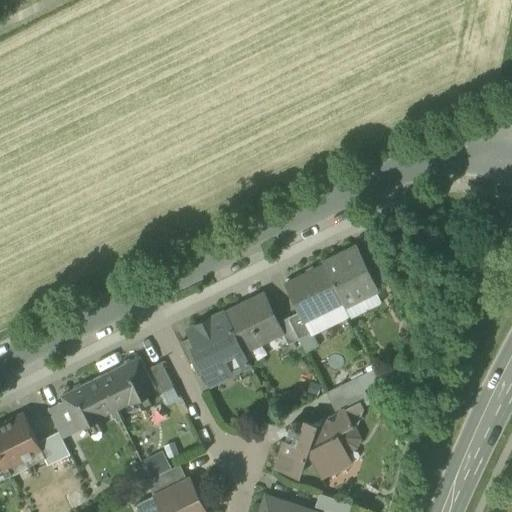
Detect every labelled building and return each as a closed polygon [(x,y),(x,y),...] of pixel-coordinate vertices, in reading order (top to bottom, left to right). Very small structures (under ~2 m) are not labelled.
[(360,256),(376,288),(393,280),(377,248),(360,256)] [(357,249),(324,265),(343,303),(343,304),(376,288),(360,256),(357,249)] [(304,321),(343,303),(324,265),(286,284),(299,312),(304,321)] [(264,294),(225,313),(244,351),(282,332),(278,323),(264,294)] [(289,317),(289,318),(299,339),(310,333),(304,321),(299,312),(289,317)] [(250,364),(244,351),(225,313),(189,331),(192,337),(194,341),(196,340),(199,347),(195,348),(205,369),(209,377),(233,365),(236,371),(250,364)] [(299,339),(289,318),(278,323),(282,332),(289,344),(299,339)] [(182,342),(197,373),(205,369),(195,348),(199,347),(196,340),(194,341),(192,337),(182,342)] [(140,357),(101,377),(116,409),(156,390),(140,357)] [(150,367),(163,392),(173,387),(161,362),(150,367)] [(233,365),(209,377),(212,383),(236,371),(233,365)] [(78,428),(116,409),(101,377),(62,396),(64,399),(76,423),(78,428)] [(326,393),(336,413),(361,402),(361,404),(369,400),(358,377),(326,393)] [(47,407),(59,431),(76,423),(64,399),(47,407)] [(304,428),(302,424),(298,422),(294,422),(291,424),(289,428),(290,432),(292,435),(289,443),(285,441),(276,466),(301,475),(303,469),(315,463),(322,477),(351,463),(344,449),(358,443),(352,431),(353,427),(357,429),(359,422),(364,419),(361,414),(362,414),(364,409),(361,404),(361,402),(336,413),(340,414),(341,417),(338,426),(322,420),(321,424),(317,426),(306,422),(304,428)] [(148,408),(151,422),(167,419),(164,405),(148,408)] [(24,414),(0,425),(0,449),(8,466),(24,458),(28,466),(45,458),(46,457),(38,442),(24,414)] [(70,454),(59,431),(38,442),(46,457),(45,458),(48,465),(70,454)] [(0,479),(12,474),(8,466),(0,449),(0,479)] [(156,476),(163,491),(187,479),(180,465),(156,476)] [(147,481),(154,495),(163,491),(156,476),(147,481)] [(161,511),(207,511),(190,477),(187,479),(163,491),(154,495),(161,511)] [(315,507),(331,511),(349,511),(352,504),(320,493),(315,507)] [(261,511),(314,511),(266,496),(261,511)]
